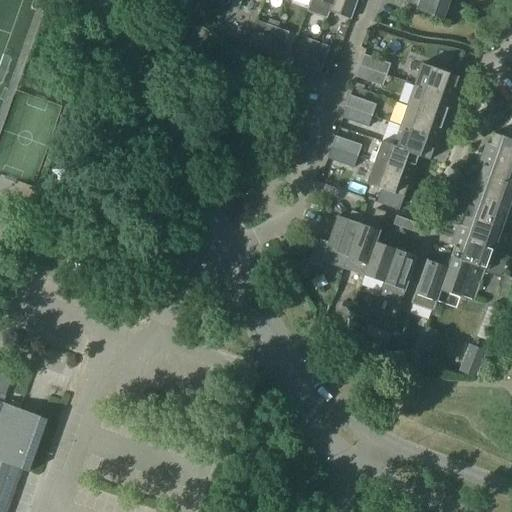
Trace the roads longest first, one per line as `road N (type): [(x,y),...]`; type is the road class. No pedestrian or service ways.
road 1 (residential): [(368,0),(291,221),(232,248)]
road 2 (unclassified): [(232,248),(96,0)]
road 3 (residential): [(423,255),(511,22)]
road 4 (unclassified): [(511,493),(396,449),(298,380)]
road 5 (unclassified): [(298,380),(313,421),(334,445),(385,481),(468,511)]
road 6 (unclassified): [(298,380),(232,248)]
